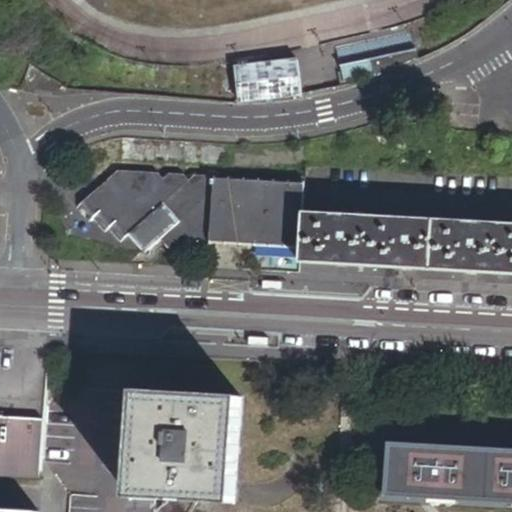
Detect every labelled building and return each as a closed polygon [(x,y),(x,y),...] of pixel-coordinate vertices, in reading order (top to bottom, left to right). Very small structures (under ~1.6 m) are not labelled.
[(421,53),(375,62),(379,79),(398,72),(422,63),(421,53)] [(302,62),(238,69),(242,104),(305,97),(302,62)] [(344,69),(347,86),(379,79),(375,62),(344,69)] [(118,172),(81,206),(94,220),(97,217),(109,231),(113,228),(125,240),(128,238),(146,254),(161,241),(170,250),(188,252),(213,229),(214,205),(215,186),(208,178),(195,177),(189,181),(184,176),(169,175),(163,181),(158,175),(118,172)] [(304,215),(306,185),(215,180),(215,186),(214,205),(213,229),(212,245),(302,250),(304,215)] [(302,250),(302,265),(511,276),(511,226),(304,215),(302,250)] [(43,388),(39,461),(60,488),(67,496),(71,390),(43,388)] [(71,390),(67,496),(66,511),(109,511),(110,493),(116,392),(71,390)] [(242,398),(116,392),(110,493),(109,511),(195,511),(197,508),(235,510),(242,398)] [(0,478),(38,480),(39,461),(39,422),(0,419),(0,478)] [(511,450),(389,445),(387,497),(511,502),(511,450)]
